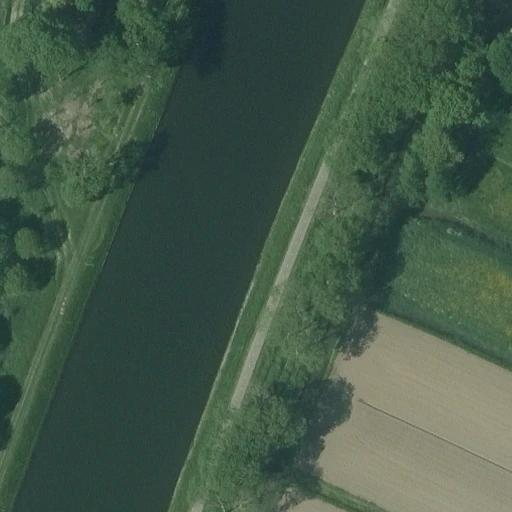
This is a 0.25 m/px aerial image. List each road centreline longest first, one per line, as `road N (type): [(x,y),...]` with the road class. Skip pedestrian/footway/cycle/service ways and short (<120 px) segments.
road 1 (track): [(0,473),(182,0)]
road 2 (track): [(73,268),(14,48),(0,95)]
